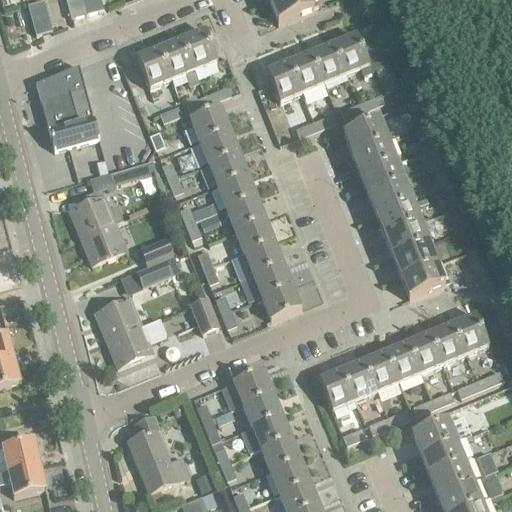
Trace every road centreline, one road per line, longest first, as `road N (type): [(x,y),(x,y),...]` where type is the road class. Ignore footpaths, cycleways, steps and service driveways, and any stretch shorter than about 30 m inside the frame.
road 1 (residential): [(84,418),(181,387),(363,309),(302,158)]
road 2 (tertiary): [(84,418),(0,101)]
road 3 (residential): [(0,80),(193,0)]
road 4 (tertiary): [(511,150),(451,0)]
